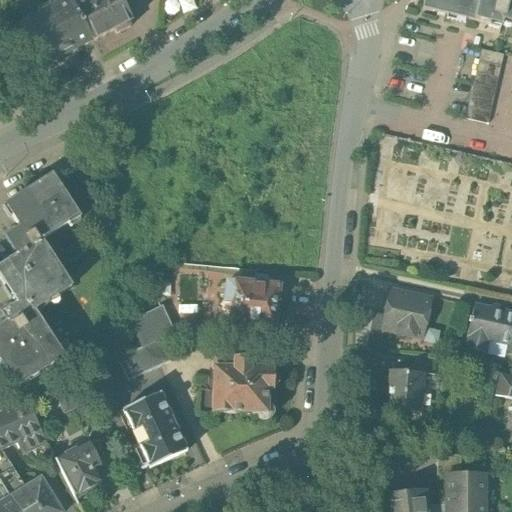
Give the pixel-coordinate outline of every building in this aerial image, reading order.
[(70,0),(66,0),(19,25),(32,49),(14,59),(24,77),(41,68),(42,68),(92,42),(74,7),(70,0)] [(86,0),(74,7),(92,42),(113,31),(113,32),(114,31),(116,35),(129,28),(128,24),(129,23),(131,21),(120,0),(86,0)] [(511,0),(424,0),(422,9),(501,28),(502,23),(511,25),(511,0)] [(503,55),(481,50),(478,62),(501,67),(503,55)] [(501,67),(478,62),(476,73),(498,78),(501,67)] [(498,78),(476,73),(473,85),(496,90),(498,78)] [(496,90),(473,85),(471,96),(493,101),(496,90)] [(493,101),(471,96),(468,108),(490,113),(493,101)] [(490,113),(468,108),(465,120),(488,125),(490,113)] [(0,279),(17,305),(1,315),(6,323),(0,326),(0,361),(17,388),(63,358),(33,312),(70,288),(40,241),(77,217),(51,177),(5,206),(20,229),(5,238),(17,257),(0,267),(0,279)] [(256,285),(235,283),(227,282),(224,302),(232,303),(230,324),(252,326),(252,333),(262,334),(263,327),(274,328),(277,303),(279,302),(281,301),(281,300),(282,299),(282,297),(282,296),(281,294),(280,293),(278,292),(278,287),(266,286),(267,278),(265,278),(257,277),(256,285)] [(430,300),(391,291),(385,317),(382,330),(383,330),(421,339),(430,300)] [(511,313),(474,305),(471,319),(469,319),(468,322),(470,323),(467,337),(469,337),(466,349),(485,353),(488,341),(508,345),(506,353),(511,354),(511,313)] [(373,314),(357,311),(354,347),(366,349),(373,314)] [(163,313),(141,323),(151,344),(173,334),(163,313)] [(373,314),(366,349),(379,351),(383,330),(382,330),(385,317),(373,314)] [(173,334),(151,344),(161,366),(183,357),(173,334)] [(151,344),(128,354),(138,377),(161,366),(151,344)] [(128,354),(117,359),(127,382),(138,377),(128,354)] [(251,360),(234,359),(234,360),(213,359),(212,414),(216,414),(228,414),(228,415),(232,415),(232,414),(257,415),(258,417),(260,419),(262,421),(265,421),(266,421),(268,420),(270,420),(272,417),(273,415),(273,413),(272,410),(273,389),(277,385),(277,377),(274,373),(274,370),(251,369),(251,360)] [(423,374),(390,371),(388,394),(385,394),(384,411),(419,414),(423,374)] [(511,376),(500,374),(494,397),(511,399),(511,376)] [(85,378),(63,388),(71,405),(73,410),(95,399),(85,378)] [(63,388),(53,392),(61,409),(71,405),(63,388)] [(160,394),(122,411),(149,469),(187,452),(160,394)] [(24,402),(0,412),(0,451),(1,451),(16,444),(18,447),(22,445),(25,452),(46,445),(24,402)] [(88,443),(54,460),(73,497),(76,496),(78,496),(81,495),(83,494),(85,492),(86,491),(88,490),(91,490),(93,489),(94,489),(96,488),(98,486),(98,485),(101,483),(94,470),(100,467),(88,443)] [(25,489),(1,451),(0,451),(0,485),(1,487),(9,499),(10,498),(25,489)] [(460,457),(437,454),(436,477),(446,477),(446,476),(460,476),(460,457)] [(460,476),(446,476),(446,477),(446,505),(446,511),(483,511),(484,476),(460,476)] [(25,489),(10,498),(19,511),(60,511),(56,506),(40,479),(25,489)] [(1,487),(0,487),(0,504),(9,499),(1,487)] [(425,492),(382,496),(382,497),(383,504),(383,505),(384,511),(446,511),(446,505),(426,508),(425,493),(425,492)] [(0,504),(0,511),(19,511),(10,498),(9,499),(0,504)]
